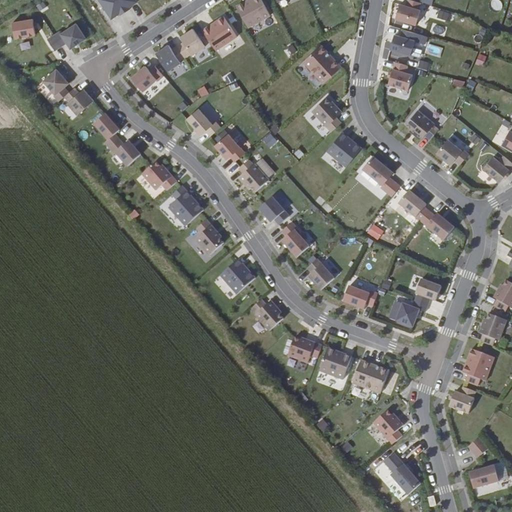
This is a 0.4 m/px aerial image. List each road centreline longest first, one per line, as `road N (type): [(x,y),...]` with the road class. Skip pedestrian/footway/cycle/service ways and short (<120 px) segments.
road 1 (residential): [(435,360),(322,318),(287,290),(196,165),(107,87),(103,64),(201,0)]
road 2 (residential): [(476,215),(383,137),(365,109),(361,82),(376,0)]
road 3 (residential): [(450,511),(424,416),(435,360)]
road 4 (residential): [(435,360),(478,243),(476,215)]
